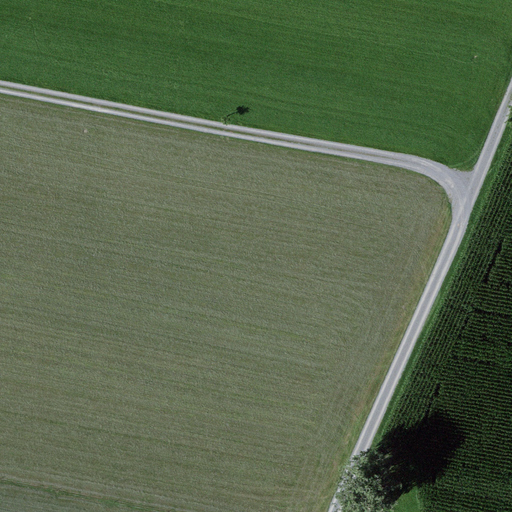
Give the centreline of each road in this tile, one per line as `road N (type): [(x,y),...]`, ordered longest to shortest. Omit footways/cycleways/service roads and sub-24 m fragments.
road 1 (track): [(0,86),(478,177)]
road 2 (track): [(511,96),(338,511)]
